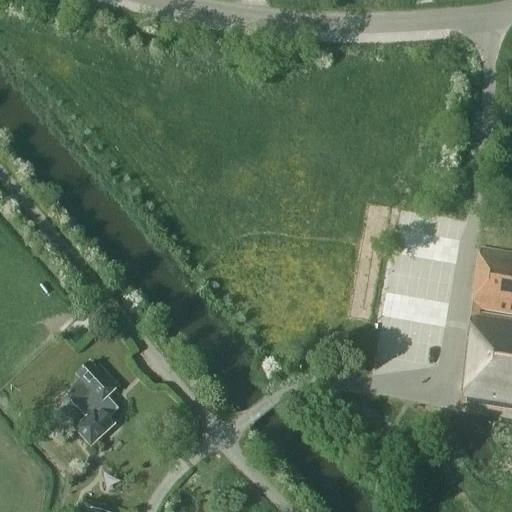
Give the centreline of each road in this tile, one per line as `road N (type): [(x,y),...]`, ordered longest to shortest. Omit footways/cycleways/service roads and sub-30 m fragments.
road 1 (unclassified): [(511,10),(359,24),(156,0)]
road 2 (unclassified): [(0,177),(220,439)]
road 3 (track): [(459,511),(433,458),(445,390)]
